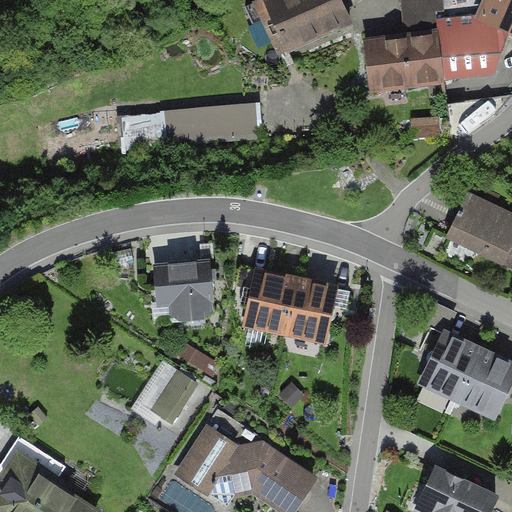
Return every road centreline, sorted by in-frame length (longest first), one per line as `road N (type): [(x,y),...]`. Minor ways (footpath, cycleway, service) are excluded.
road 1 (residential): [(385,254),(256,212),(71,236),(0,276)]
road 2 (residential): [(357,511),(385,254)]
road 3 (residential): [(385,254),(404,203),(511,118)]
road 4 (residential): [(511,315),(385,254)]
